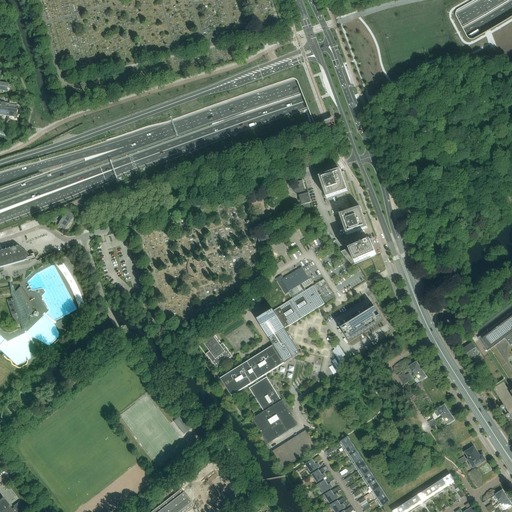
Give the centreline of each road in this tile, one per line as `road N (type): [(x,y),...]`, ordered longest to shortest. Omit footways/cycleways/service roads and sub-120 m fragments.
road 1 (trunk): [(134,160),(360,77),(511,5)]
road 2 (trunk): [(489,0),(353,62),(123,146)]
road 3 (residential): [(0,241),(41,226),(64,239),(84,236),(358,160)]
road 4 (secondary): [(0,164),(225,83)]
road 5 (secondary): [(510,461),(441,354),(402,265)]
road 6 (trunk): [(0,216),(134,160)]
road 7 (trunk): [(0,206),(134,160)]
road 8 (trunk): [(123,146),(0,194)]
road 9 (trunk): [(123,146),(0,180)]
road 10 (secondary): [(371,157),(330,44)]
